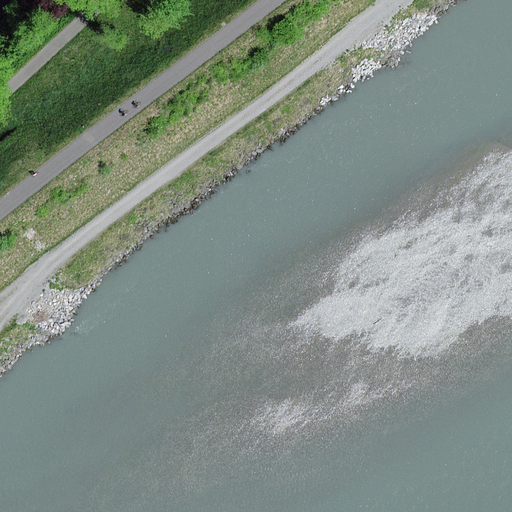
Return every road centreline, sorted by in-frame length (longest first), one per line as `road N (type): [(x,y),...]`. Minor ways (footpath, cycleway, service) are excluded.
road 1 (track): [(399,0),(38,277),(0,321)]
road 2 (track): [(0,215),(278,0)]
road 3 (track): [(113,0),(0,103)]
